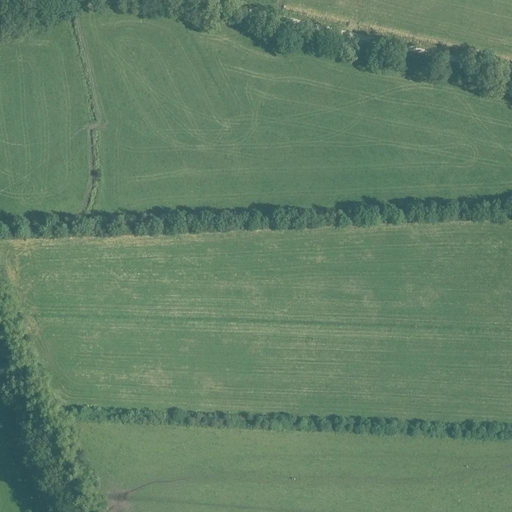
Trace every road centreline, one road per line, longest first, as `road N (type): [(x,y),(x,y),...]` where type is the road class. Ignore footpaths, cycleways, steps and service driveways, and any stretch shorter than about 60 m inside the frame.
road 1 (track): [(511,73),(207,0)]
road 2 (track): [(0,333),(80,511)]
road 3 (track): [(117,0),(75,14),(101,121),(84,127)]
